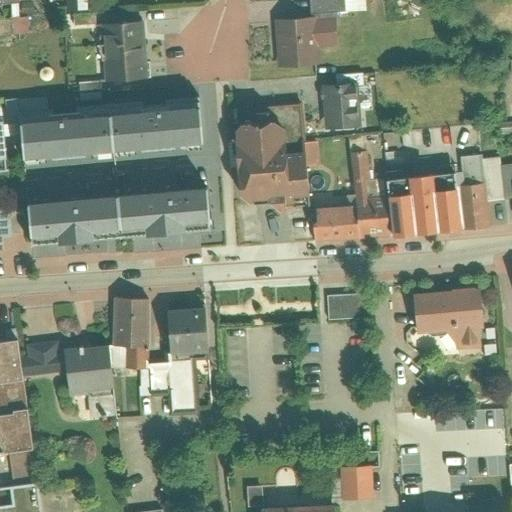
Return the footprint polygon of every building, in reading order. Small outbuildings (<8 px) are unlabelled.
[(29,32),(28,16),(13,17),(14,33),(29,32)] [(340,46),(339,16),(277,17),(278,67),(321,66),(320,46),(340,46)] [(151,82),(146,19),(101,23),(106,81),(135,79),(135,83),(151,82)] [(362,80),(324,80),(325,125),(363,124),(362,80)] [(259,125),(231,127),(236,193),(265,190),(266,205),(278,217),(289,203),(307,201),(300,102),(258,105),(259,125)] [(197,106),(21,120),(24,156),(200,142),(197,106)] [(386,197),(371,198),(366,151),(351,153),(357,206),(360,238),(390,235),(386,197)] [(465,186),(486,184),(483,159),(483,155),(462,157),(465,186)] [(486,184),(487,202),(505,200),(504,198),(501,166),(501,158),(483,159),(486,184)] [(511,164),(501,166),(504,198),(511,197),(511,164)] [(392,236),(461,229),(457,187),(455,173),(387,180),(392,236)] [(487,202),(486,184),(465,186),(457,187),(461,229),(490,226),(487,202)] [(194,187),(24,204),(27,240),(200,220),(194,187)] [(360,238),(357,206),(312,210),(315,243),(360,238)] [(473,282),(409,288),(412,324),(451,320),(453,344),(480,342),(478,318),(484,318),(482,295),(475,296),(473,282)] [(136,290),(100,287),(96,333),(112,334),(111,356),(131,357),(136,290)] [(361,289),(321,290),(322,321),(361,320),(361,289)] [(192,296),(154,298),(157,342),(176,341),(194,341),(192,296)] [(0,437),(24,434),(10,325),(0,326),(0,437)] [(93,334),(54,337),(58,379),(97,375),(93,334)] [(180,399),(176,341),(157,342),(153,343),(154,353),(156,380),(157,400),(180,399)] [(136,381),(156,380),(154,353),(135,354),(136,381)] [(503,432),(502,411),(477,413),(478,433),(503,432)] [(122,447),(142,447),(142,416),(122,417),(122,447)] [(366,464),(336,465),(337,495),(367,494),(366,464)] [(0,475),(0,511),(29,511),(24,472),(0,475)] [(245,472),(229,472),(230,489),(245,489),(245,472)] [(159,511),(158,498),(112,502),(113,511),(159,511)] [(333,511),(333,502),(261,504),(261,511),(333,511)]
